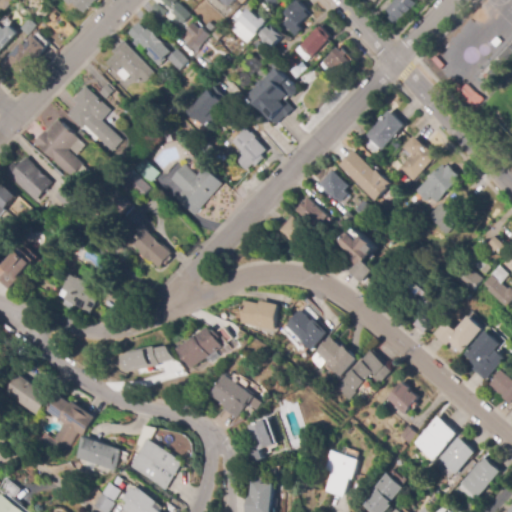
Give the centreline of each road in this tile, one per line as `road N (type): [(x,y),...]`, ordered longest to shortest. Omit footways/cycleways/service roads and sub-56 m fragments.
road 1 (residential): [(0,305),(103,329),(286,272),(353,302),(511,441)]
road 2 (residential): [(165,304),(451,0)]
road 3 (residential): [(336,0),(511,186)]
road 4 (residential): [(203,426),(109,398),(66,370),(0,307)]
road 5 (residential): [(127,0),(14,117)]
